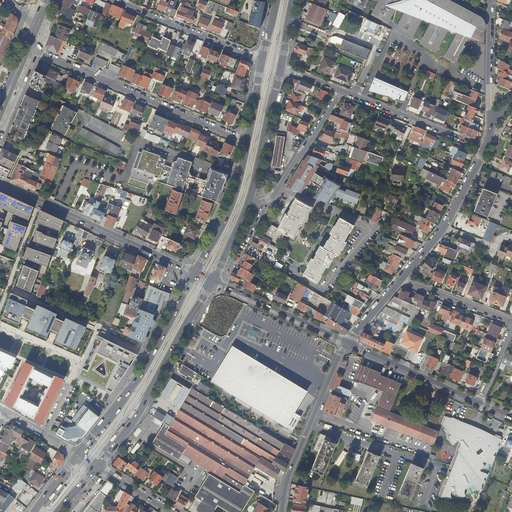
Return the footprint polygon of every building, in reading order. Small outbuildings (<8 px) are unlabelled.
[(88,16),(91,10),(80,6),(79,7),(77,6),(78,4),(80,4),(82,0),(81,0),(65,0),(63,5),(71,9),(88,16)] [(165,12),(168,3),(165,2),(166,0),(159,0),(160,0),(161,1),(157,9),(165,12)] [(172,15),(177,1),(174,0),(169,0),(168,3),(165,12),(172,15)] [(204,10),(207,3),(200,0),(199,0),(197,7),(204,10)] [(265,4),(254,0),(253,0),(248,25),(250,26),(254,27),(258,29),(260,29),(265,4)] [(369,0),(348,0),(347,5),(364,13),(369,0)] [(395,12),(398,7),(384,0),(380,0),(372,17),(389,25),(395,12)] [(413,7),(465,33),(469,25),(480,31),(481,29),(482,27),(482,24),(482,22),(481,20),(479,18),(478,17),(476,16),(474,15),(444,0),(412,0),(416,2),(413,7)] [(319,27),(326,10),(320,8),(313,4),(306,21),(319,27)] [(71,9),(63,5),(60,13),(68,16),(67,18),(71,19),(73,15),(69,13),(71,9)] [(223,9),(227,11),(228,8),(220,5),(217,12),(215,17),(219,18),(223,9)] [(413,7),(409,5),(407,9),(411,11),(411,13),(406,11),(397,29),(414,38),(423,21),(431,24),(422,42),(439,50),(449,30),(457,33),(447,54),(455,58),(466,35),(465,34),(465,33),(413,7)] [(123,9),(113,6),(110,14),(115,17),(117,17),(119,18),(123,9)] [(188,10),(189,10),(185,8),(183,13),(178,11),(176,16),(185,20),(188,10)] [(88,16),(87,20),(94,23),(93,27),(96,28),(102,15),(91,10),(88,16)] [(194,13),(188,10),(185,20),(193,24),(195,18),(193,17),(192,17),(194,13)] [(328,19),(333,21),(336,14),(331,11),(328,19)] [(0,25),(4,28),(13,34),(18,23),(17,19),(11,13),(10,15),(6,25),(1,23),(0,25)] [(135,17),(124,13),(117,26),(124,29),(127,23),(132,25),(135,17)] [(234,24),(234,23),(232,22),(233,19),(226,16),(224,20),(234,24)] [(202,18),(198,25),(207,29),(210,21),(202,18)] [(224,24),(214,20),(210,30),(220,34),(224,24)] [(75,29),(82,32),(85,25),(78,21),(75,29)] [(511,31),(511,26),(511,24),(509,25),(508,23),(505,23),(505,21),(501,22),(503,28),(504,29),(511,31)] [(134,35),(148,41),(150,35),(142,32),(144,26),(139,24),(134,35)] [(256,33),(258,29),(254,27),(250,26),(250,27),(242,24),(239,31),(247,34),(249,31),(256,33)] [(55,38),(62,41),(65,42),(70,30),(60,26),(55,38)] [(0,32),(11,39),(13,34),(4,28),(3,31),(0,29),(0,32)] [(508,42),(511,34),(503,30),(500,39),(508,42)] [(6,54),(11,39),(0,32),(0,64),(1,65),(3,59),(2,58),(6,54)] [(398,34),(395,41),(404,45),(407,38),(398,34)] [(47,49),(57,53),(62,41),(55,38),(50,36),(46,45),(47,49)] [(148,46),(156,50),(157,48),(159,44),(161,45),(162,42),(161,41),(152,37),(148,46)] [(163,38),(161,41),(162,42),(161,45),(159,44),(157,48),(165,52),(170,41),(163,38)] [(367,61),(372,50),(368,49),(344,38),(339,50),(363,60),(367,61)] [(183,49),(181,54),(185,55),(187,51),(191,52),(195,44),(187,41),(183,49)] [(98,48),(111,54),(113,49),(101,42),(98,48)] [(169,45),(165,54),(172,57),(174,52),(176,47),(169,45)] [(307,52),(309,48),(301,45),(300,48),(296,47),(294,53),(297,55),(298,53),(304,55),(305,54),(305,52),(307,52)] [(80,49),(77,56),(89,61),(93,51),(82,46),(80,49)] [(124,60),(124,61),(126,62),(133,47),(130,46),(126,55),(124,60)] [(175,54),(180,56),(181,54),(183,49),(176,46),(176,47),(174,52),(172,57),(171,59),(173,60),(175,54)] [(206,59),(209,50),(202,47),(199,55),(200,56),(201,55),(202,55),(201,57),(206,59)] [(305,54),(312,56),(315,50),(309,48),(307,52),(305,52),(305,54)] [(211,50),(209,55),(210,56),(210,57),(209,59),(216,62),(219,54),(211,50)] [(118,51),(115,56),(124,60),(126,55),(118,51)] [(221,65),(226,67),(230,58),(222,55),(218,63),(220,64),(220,63),(221,63),(221,65)] [(95,56),(92,63),(104,68),(107,62),(95,56)] [(230,58),(226,67),(233,70),(236,61),(230,58)] [(323,72),(330,75),(335,63),(324,58),(321,66),(325,67),(323,72)] [(187,72),(190,73),(195,61),(189,59),(186,67),(188,69),(187,72)] [(236,75),(242,77),(245,69),(246,69),(249,63),(241,60),(235,75),(236,75)] [(501,71),(511,75),(511,70),(508,69),(509,67),(504,65),(504,64),(500,62),(497,69),(501,71)] [(121,68),(112,64),(109,70),(118,74),(121,68)] [(43,66),(39,73),(55,81),(58,75),(58,74),(43,66)] [(124,66),(120,75),(130,80),(134,71),(124,66)] [(157,74),(159,69),(155,67),(153,72),(154,73),(152,77),(162,82),(164,76),(157,74)] [(353,73),(339,67),(335,78),(348,83),(353,73)] [(200,76),(207,79),(210,72),(203,69),(200,76)] [(423,69),(422,72),(434,78),(436,75),(423,69)] [(223,70),(221,80),(228,82),(230,72),(223,70)] [(35,71),(29,84),(40,90),(44,81),(46,82),(45,83),(61,90),(63,85),(60,83),(55,81),(39,73),(35,71)] [(499,78),(506,81),(511,83),(511,80),(511,75),(501,71),(498,78),(499,78)] [(130,82),(138,85),(142,76),(134,73),(130,82)] [(138,85),(146,89),(150,79),(143,75),(142,76),(138,85)] [(236,75),(231,88),(242,92),(246,78),(242,77),(236,75)] [(69,78),(65,88),(74,92),(79,82),(69,78)] [(503,88),(506,81),(499,78),(497,85),(503,88)] [(402,104),(407,93),(375,79),(370,91),(402,104)] [(295,86),(293,89),(294,90),(297,91),(298,88),(309,93),(312,86),(297,80),(297,81),(295,86)] [(453,82),(448,80),(442,95),(447,97),(453,82)] [(511,83),(506,81),(503,88),(508,90),(511,83)] [(85,92),(88,93),(89,94),(93,85),(85,82),(80,92),(83,94),(84,93),(85,90),(86,90),(85,92)] [(215,92),(216,92),(224,95),(227,87),(219,84),(215,92)] [(162,85),(158,94),(167,98),(171,89),(162,85)] [(94,86),(88,99),(91,100),(93,96),(102,100),(104,96),(106,91),(94,86)] [(181,100),(184,101),(188,91),(184,89),(181,94),(175,91),(171,99),(179,103),(181,100)] [(297,91),(294,90),(293,93),(286,110),(293,113),(297,115),(305,95),(297,91)] [(323,102),(327,93),(321,90),(318,97),(319,97),(318,99),(323,102)] [(472,108),(479,93),(472,91),(469,98),(459,93),(456,101),(469,106),(472,108)] [(188,92),(183,104),(192,108),(191,109),(194,110),(198,101),(195,100),(197,95),(188,92)] [(417,112),(420,113),(421,110),(424,103),(424,102),(418,100),(419,97),(415,95),(413,98),(412,98),(411,100),(413,100),(410,107),(418,110),(417,112)] [(10,133),(23,138),(27,129),(28,129),(30,125),(29,124),(33,117),(34,117),(36,111),(35,111),(39,101),(25,96),(21,106),(20,109),(14,122),(14,123),(13,125),(10,133)] [(108,98),(104,96),(102,100),(99,106),(110,111),(114,102),(108,99),(108,98)] [(129,112),(133,103),(124,99),(120,108),(129,112)] [(426,113),(434,116),(440,101),(437,99),(434,107),(431,105),(424,103),(421,110),(426,112),(426,113)] [(201,102),(199,108),(198,110),(205,113),(209,104),(202,101),(201,102)] [(139,112),(142,113),(145,108),(135,103),(131,113),(137,116),(139,112)] [(212,103),(207,113),(218,118),(222,107),(212,103)] [(350,118),(354,107),(344,104),(340,114),(350,118)] [(476,114),(477,110),(472,108),(469,106),(467,110),(469,111),(468,114),(473,116),(474,113),(476,114)] [(58,115),(55,120),(56,121),(52,129),(65,136),(70,127),(69,126),(71,123),(77,114),(63,107),(59,115),(58,115)] [(236,116),(226,112),(222,120),(232,124),(236,116)] [(446,116),(436,112),(434,117),(444,121),(446,116)] [(155,114),(149,127),(162,133),(164,130),(168,121),(168,120),(155,114)] [(472,118),(473,116),(468,114),(467,116),(465,115),(463,120),(471,123),(472,123),(478,125),(479,122),(473,120),(474,119),(472,118)] [(331,115),(329,119),(340,124),(336,133),(338,134),(341,135),(342,130),(348,133),(351,124),(345,121),(331,115)] [(121,141),(125,133),(92,117),(88,124),(121,141)] [(388,134),(391,126),(388,124),(389,123),(383,120),(383,119),(378,117),(374,129),(388,134)] [(164,130),(173,134),(174,132),(177,125),(168,121),(164,130)] [(298,127),(306,130),(308,124),(300,121),(298,127)] [(125,124),(122,130),(132,134),(136,124),(131,122),(130,126),(125,124)] [(403,138),(406,130),(401,127),(396,125),(396,124),(393,122),(390,130),(393,131),(393,133),(398,135),(398,136),(403,138)] [(477,132),(479,126),(472,123),(471,123),(468,128),(477,132)] [(177,125),(174,132),(188,138),(188,137),(192,129),(183,125),(182,127),(177,124),(177,125)] [(463,126),(460,134),(465,136),(468,128),(463,126)] [(410,139),(422,143),(425,136),(423,136),(425,131),(415,127),(410,139)] [(468,128),(465,136),(474,140),(477,132),(468,128)] [(79,135),(117,156),(120,149),(82,129),(79,135)] [(192,129),(188,137),(197,141),(200,134),(200,132),(192,129)] [(335,134),(326,130),(322,141),(331,144),(335,134)] [(64,138),(53,133),(46,148),(57,153),(64,138)] [(146,133),(144,138),(158,143),(160,138),(153,135),(146,133)] [(197,141),(195,144),(204,148),(208,140),(209,138),(200,134),(197,141)] [(436,138),(426,134),(425,136),(422,143),(428,146),(430,142),(433,144),(436,138)] [(285,138),(276,137),(271,167),(279,169),(285,138)] [(365,151),(369,141),(359,137),(356,147),(355,148),(365,151)] [(16,145),(6,140),(0,153),(0,163),(8,168),(7,170),(0,166),(0,175),(6,179),(10,171),(17,156),(12,154),(16,145)] [(215,143),(208,140),(204,148),(203,151),(210,155),(214,145),(215,143)] [(229,145),(225,144),(225,143),(221,152),(229,155),(233,147),(229,145)] [(222,148),(214,145),(210,155),(218,158),(222,148)] [(458,148),(453,146),(450,154),(455,156),(458,150),(458,148)] [(332,154),(314,148),(312,154),(318,156),(319,155),(323,156),(324,154),(329,155),(329,154),(331,155),(332,154)] [(352,157),(363,161),(366,152),(365,151),(355,148),(352,157)] [(145,190),(149,179),(152,180),(154,175),(160,177),(165,161),(159,159),(160,157),(142,150),(141,153),(139,152),(127,184),(145,190)] [(455,156),(464,160),(467,154),(458,150),(455,156)] [(56,172),(61,159),(50,155),(50,154),(46,153),(44,158),(48,159),(45,167),(56,172)] [(312,154),(309,153),(287,186),(301,192),(305,187),(309,181),(311,183),(316,171),(322,158),(318,156),(312,154)] [(383,158),(369,153),(366,160),(381,165),(383,158)] [(461,168),(464,160),(455,156),(451,164),(461,168)] [(421,157),(417,166),(423,168),(427,159),(421,157)] [(24,167),(28,160),(25,158),(24,159),(21,158),(18,164),(24,167)] [(170,175),(166,185),(217,203),(219,198),(217,197),(220,191),(221,189),(221,188),(223,186),(224,182),(224,181),(224,180),(225,179),(225,178),(226,177),(226,176),(226,175),(226,174),(211,169),(208,179),(204,180),(203,180),(201,179),(200,178),(199,178),(197,177),(196,177),(195,176),(193,176),(191,176),(189,172),(192,163),(178,158),(177,162),(175,162),(174,162),(173,163),(173,164),(173,165),(173,166),(172,170),(177,171),(176,173),(175,175),(174,175),(173,175),(172,175),(171,175),(170,175),(169,175),(170,175)] [(218,158),(214,165),(221,167),(224,160),(218,158)] [(511,163),(511,162),(509,161),(508,162),(504,160),(499,169),(508,173),(511,163)] [(18,164),(10,181),(27,188),(31,181),(28,180),(29,177),(23,175),(26,168),(24,167),(18,164)] [(349,169),(339,165),(336,172),(347,176),(349,169)] [(53,181),(56,172),(45,167),(42,174),(40,173),(40,174),(41,175),(53,181)] [(392,169),(391,179),(402,181),(404,171),(392,169)] [(423,169),(419,175),(426,179),(426,178),(437,184),(439,180),(445,183),(442,190),(448,193),(450,187),(453,188),(455,185),(446,180),(423,169)] [(449,175),(458,179),(461,173),(452,169),(450,172),(449,171),(448,173),(450,173),(449,175)] [(334,194),(357,203),(361,193),(340,185),(341,183),(316,171),(311,183),(320,186),(314,196),(328,201),(334,194)] [(50,186),(53,181),(41,175),(39,180),(38,181),(50,186)] [(446,180),(455,185),(458,179),(449,175),(448,176),(447,175),(446,177),(448,177),(446,180)] [(87,189),(90,181),(83,179),(80,186),(87,189)] [(31,181),(27,188),(35,192),(36,189),(39,190),(41,185),(38,183),(31,181)] [(98,197),(104,185),(101,184),(94,200),(97,201),(98,197)] [(474,212),(488,217),(497,195),(483,189),(474,212)] [(165,211),(175,215),(182,194),(172,190),(165,211)] [(0,228),(3,221),(1,220),(3,212),(1,211),(2,209),(21,218),(29,220),(34,208),(2,193),(0,198),(0,203),(0,228)] [(384,194),(383,199),(391,202),(392,201),(396,203),(398,198),(394,196),(394,197),(390,195),(388,198),(386,198),(386,195),(384,194)] [(103,216),(104,214),(97,210),(100,203),(102,199),(98,197),(97,201),(95,204),(93,209),(90,217),(101,222),(103,216)] [(268,226),(263,236),(271,241),(279,245),(285,235),(287,236),(287,234),(293,238),(297,231),(298,230),(297,230),(300,224),(302,225),(303,223),(306,217),(306,215),(311,208),(307,206),(296,200),(295,201),(292,207),(292,208),(292,209),(287,216),(286,215),(285,216),(281,223),(282,224),(279,230),(269,224),(268,226)] [(211,204),(202,201),(196,219),(205,222),(211,204)] [(93,209),(95,204),(94,203),(93,204),(91,203),(91,204),(86,202),(84,202),(83,205),(84,206),(85,207),(82,213),(90,217),(93,209)] [(121,209),(120,209),(108,203),(104,214),(103,216),(107,218),(105,224),(115,229),(118,222),(116,221),(121,209)] [(435,203),(431,211),(438,214),(442,207),(435,203)] [(374,211),(371,221),(377,224),(382,210),(376,207),(374,211)] [(431,211),(430,210),(425,220),(431,223),(434,224),(438,214),(431,211)] [(64,221),(43,212),(38,224),(60,232),(64,221)] [(481,218),(473,215),(471,219),(470,219),(468,223),(477,227),(480,221),(480,220),(481,218)] [(392,217),(387,229),(403,236),(410,239),(415,228),(392,217)] [(350,233),(354,226),(343,220),(339,218),(335,226),(334,227),(333,226),(329,234),(331,235),(328,241),(327,240),(325,245),(323,248),(320,247),(319,248),(317,252),(315,254),(316,254),(314,258),(313,260),(311,259),(307,267),(305,271),(303,276),(317,284),(320,279),(321,277),(320,276),(325,267),(327,268),(328,266),(331,261),(331,260),(333,256),(334,254),(337,256),(339,252),(341,250),(341,251),(346,243),(344,242),(349,233),(349,234),(350,233)] [(423,218),(418,229),(426,233),(428,228),(431,223),(425,220),(423,218)] [(25,227),(10,222),(2,246),(16,252),(25,227)] [(145,228),(139,223),(134,230),(138,232),(146,237),(150,230),(152,228),(147,225),(145,228)] [(184,234),(194,239),(200,229),(190,224),(184,234)] [(156,230),(152,228),(150,230),(152,231),(149,238),(157,242),(161,234),(155,231),(156,230)] [(81,238),(86,240),(89,233),(83,230),(81,238)] [(57,239),(37,231),(33,242),(53,249),(57,239)] [(157,248),(161,250),(165,242),(168,244),(166,247),(175,251),(178,247),(179,247),(181,245),(162,236),(157,248)] [(271,241),(263,236),(258,245),(261,246),(266,249),(268,247),(271,249),(273,246),(270,244),(271,241)] [(405,238),(402,245),(411,249),(414,242),(410,240),(410,239),(403,236),(402,237),(405,238)] [(59,248),(70,252),(71,253),(72,252),(73,251),(72,250),(71,250),(73,244),(62,239),(59,248)] [(471,243),(461,239),(456,251),(466,255),(471,243)] [(506,249),(508,242),(501,240),(498,249),(504,252),(506,249)] [(258,245),(252,242),(250,245),(259,250),(261,246),(258,245)] [(447,247),(440,245),(438,249),(439,250),(438,252),(445,254),(447,247)] [(51,256),(27,247),(24,258),(41,265),(38,271),(39,272),(44,274),(51,256)] [(393,254),(400,258),(403,259),(407,251),(399,247),(398,249),(396,247),(393,254)] [(80,256),(90,260),(93,252),(83,248),(80,256)] [(123,253),(119,266),(125,268),(126,266),(133,268),(137,258),(123,253)] [(252,258),(245,254),(242,260),(245,261),(251,265),(253,262),(250,261),(252,258)] [(392,254),(390,258),(398,263),(400,258),(393,254),(392,254)] [(137,258),(133,268),(131,272),(136,274),(137,272),(140,273),(140,272),(141,272),(147,259),(138,255),(137,258)] [(116,260),(104,256),(99,271),(104,273),(104,271),(111,274),(116,260)] [(398,263),(390,258),(387,264),(395,268),(398,263)] [(421,267),(429,273),(435,265),(428,259),(421,267)] [(248,272),(252,266),(251,265),(245,261),(241,268),(248,272)] [(497,266),(487,263),(485,269),(495,273),(497,266)] [(395,268),(387,264),(383,271),(391,274),(395,268)] [(166,268),(158,265),(150,280),(152,281),(153,280),(156,281),(157,280),(161,281),(166,268)] [(16,286),(31,293),(39,272),(38,271),(23,266),(16,286)] [(246,276),(248,272),(241,268),(236,275),(240,277),(244,279),(245,277),(246,276)] [(445,275),(435,271),(434,274),(432,280),(441,283),(445,275)] [(384,276),(376,272),(374,277),(371,282),(378,286),(381,281),(384,276)] [(230,278),(230,279),(237,282),(240,277),(236,275),(233,273),(230,278)] [(446,285),(450,286),(451,284),(453,285),(455,281),(457,282),(458,278),(459,278),(460,275),(457,274),(456,277),(450,275),(446,285)] [(130,276),(126,287),(126,288),(131,291),(137,279),(130,276)] [(364,278),(360,276),(358,280),(364,283),(367,284),(368,284),(369,285),(368,288),(369,289),(375,292),(378,286),(371,282),(366,279),(364,278)] [(84,296),(87,297),(90,291),(91,291),(96,278),(90,277),(84,296)] [(253,292),(256,286),(249,282),(245,289),(253,292)] [(458,282),(455,289),(463,292),(465,284),(458,282)] [(474,296),(479,284),(473,282),(470,289),(471,289),(469,294),(474,296)] [(361,284),(358,283),(355,288),(360,291),(356,299),(363,303),(365,304),(369,296),(367,295),(369,289),(368,288),(364,286),(361,284)] [(486,287),(479,284),(474,296),(480,299),(482,294),(483,294),(486,287)] [(158,289),(149,285),(143,300),(142,299),(139,309),(148,313),(154,315),(159,317),(164,301),(165,301),(168,293),(158,289)] [(300,301),(307,289),(301,286),(293,299),(299,302),(300,301)] [(501,290),(493,287),(489,300),(490,300),(490,303),(495,305),(501,290)] [(509,292),(501,289),(501,290),(495,305),(501,307),(505,296),(507,297),(509,292)] [(212,331),(224,304),(233,308),(232,311),(238,314),(243,301),(218,290),(202,327),(212,331)] [(282,295),(276,292),(274,297),(273,299),(284,304),(287,297),(288,293),(284,291),(282,295)] [(397,298),(402,300),(404,302),(407,297),(408,294),(401,291),(397,298)] [(29,302),(10,293),(2,317),(12,321),(13,319),(19,322),(22,317),(31,321),(27,328),(40,334),(41,332),(48,335),(50,330),(59,333),(55,341),(69,347),(70,345),(76,347),(86,328),(66,319),(65,322),(56,318),(58,315),(39,306),(37,310),(27,306),(29,302)] [(139,309),(142,299),(137,298),(137,299),(132,297),(128,308),(134,310),(135,308),(139,309)] [(356,299),(352,297),(348,303),(353,306),(360,310),(363,303),(356,299)] [(390,301),(400,305),(402,300),(397,298),(394,297),(390,301)] [(400,305),(412,311),(414,306),(408,303),(404,302),(402,300),(400,305)] [(422,302),(420,308),(432,312),(435,303),(432,302),(431,303),(423,300),(422,302)] [(300,302),(300,301),(299,302),(297,308),(304,312),(307,306),(307,305),(300,302)] [(350,313),(332,303),(330,305),(351,316),(352,314),(350,313)] [(351,316),(330,305),(324,316),(329,319),(331,320),(344,328),(351,317),(351,316)] [(450,311),(452,306),(450,305),(449,308),(441,305),(439,311),(444,312),(442,318),(447,320),(448,318),(450,311)] [(307,306),(304,312),(310,314),(313,309),(307,306)] [(360,310),(353,306),(350,313),(352,314),(356,316),(360,310)] [(413,327),(414,324),(420,309),(414,306),(412,311),(407,325),(413,327)] [(390,317),(398,320),(401,315),(385,308),(380,312),(390,317)] [(128,337),(144,344),(150,333),(146,331),(147,328),(149,329),(154,315),(148,313),(139,309),(128,337)] [(320,321),(323,315),(316,311),(313,317),(320,321)] [(455,324),(459,326),(463,317),(460,315),(460,314),(458,313),(458,312),(455,311),(454,311),(453,313),(450,311),(448,318),(451,319),(450,322),(454,324),(455,324)] [(380,312),(377,317),(388,321),(390,317),(380,312)] [(473,321),(472,324),(478,326),(482,317),(476,315),(474,321),(473,321)] [(463,317),(459,326),(470,330),(471,327),(472,324),(473,321),(474,321),(463,317)] [(349,331),(344,328),(331,320),(329,327),(343,333),(347,333),(349,331)] [(398,334),(403,323),(398,320),(393,332),(398,334)] [(369,335),(372,336),(376,338),(382,327),(374,323),(369,335)] [(501,328),(492,323),(487,333),(497,337),(501,328)] [(428,331),(435,334),(440,336),(443,330),(430,324),(428,331)] [(255,339),(258,331),(251,329),(248,338),(255,339)] [(443,330),(440,336),(451,341),(453,342),(456,336),(443,330)] [(401,343),(411,348),(410,350),(416,353),(422,339),(406,332),(401,343)] [(372,346),(381,351),(384,344),(375,340),(371,338),(372,336),(369,335),(363,333),(360,337),(360,341),(372,346)] [(137,355),(98,338),(78,378),(113,393),(137,355)] [(485,338),(480,349),(489,353),(494,342),(485,338)] [(335,356),(339,346),(321,339),(317,349),(335,356)] [(9,346),(23,352),(26,346),(11,340),(9,346)] [(381,351),(389,354),(394,345),(386,341),(385,342),(384,344),(381,351)] [(232,346),(211,382),(292,431),(314,397),(307,393),(308,392),(232,346)] [(491,358),(493,354),(489,353),(480,349),(476,358),(485,363),(488,357),(490,358),(491,358)] [(511,355),(505,353),(501,363),(511,367),(511,374),(511,376),(511,378),(511,355)] [(438,360),(426,354),(420,368),(431,374),(438,360)] [(445,355),(440,365),(443,367),(441,373),(449,377),(450,373),(452,373),(454,369),(453,368),(453,367),(446,363),(449,357),(445,355)] [(433,445),(438,432),(389,412),(401,383),(380,375),(381,373),(360,364),(354,379),(383,391),(371,420),(433,445)] [(196,373),(183,365),(179,371),(184,374),(185,374),(193,379),(196,373)] [(452,373),(450,377),(459,381),(463,372),(454,368),(454,369),(452,373)] [(350,391),(348,390),(338,386),(342,378),(341,375),(337,373),(330,389),(348,396),(350,391)] [(473,386),(477,378),(469,374),(465,382),(473,386)] [(165,398),(179,406),(189,390),(175,381),(170,378),(160,395),(165,398)] [(197,389),(206,395),(210,388),(201,383),(197,389)] [(289,458),(295,449),(283,442),(274,436),(193,388),(174,419),(169,427),(165,434),(186,447),(182,455),(210,472),(209,474),(240,492),(244,485),(248,478),(255,467),(275,479),(281,469),(284,471),(288,465),(275,457),(279,452),(289,458)] [(340,418),(347,401),(346,399),(343,397),(341,396),(340,398),(331,394),(331,395),(324,411),(340,418)] [(83,437),(99,417),(88,408),(76,424),(68,426),(66,429),(63,427),(61,426),(59,430),(57,434),(67,440),(83,437)] [(167,414),(162,422),(169,427),(174,419),(167,414)] [(450,465),(486,477),(488,474),(482,471),(481,469),(483,464),(485,462),(491,464),(495,455),(502,437),(496,435),(490,442),(489,441),(488,440),(487,439),(487,438),(486,437),(485,436),(484,435),(483,434),(482,435),(481,436),(480,437),(479,438),(476,436),(477,435),(478,434),(479,432),(480,431),(479,430),(478,430),(477,429),(476,428),(475,428),(474,427),(473,427),(471,426),(470,425),(469,427),(469,428),(468,429),(466,427),(466,426),(467,425),(467,424),(467,423),(452,417),(452,419),(447,417),(443,425),(451,435),(452,436),(452,437),(452,439),(452,440),(451,441),(450,442),(449,442),(452,446),(453,445),(454,445),(455,444),(456,443),(457,442),(459,443),(450,465)] [(179,460),(182,455),(186,447),(165,434),(169,427),(162,422),(159,426),(161,427),(151,444),(179,460)] [(0,439),(0,440),(9,445),(9,446),(13,439),(12,438),(13,435),(20,439),(19,442),(21,443),(20,446),(21,446),(18,452),(27,457),(30,451),(35,442),(23,435),(24,431),(12,424),(10,427),(8,426),(0,439)] [(313,451),(318,453),(311,470),(319,474),(318,475),(321,476),(322,475),(323,475),(336,445),(335,444),(335,442),(332,441),(332,439),(320,434),(313,451)] [(0,440),(0,450),(5,453),(9,445),(0,440)] [(45,454),(35,448),(30,457),(40,463),(45,454)] [(335,463),(339,466),(347,453),(343,450),(335,463)] [(355,482),(367,487),(380,456),(368,451),(355,482)] [(63,455),(58,452),(51,464),(58,468),(64,461),(63,455)] [(124,466),(125,466),(127,464),(122,460),(118,458),(113,465),(120,470),(124,466)] [(141,466),(131,459),(129,461),(127,464),(125,466),(125,467),(135,474),(141,466)] [(146,464),(144,462),(141,466),(135,474),(143,480),(148,474),(142,469),(146,464)] [(399,494),(410,499),(423,468),(412,463),(399,494)] [(482,489),(486,477),(450,465),(438,496),(448,500),(451,499),(450,494),(452,488),(455,488),(456,494),(462,496),(465,495),(464,490),(467,483),(470,482),(476,484),(479,490),(482,489)] [(44,477),(35,472),(29,481),(38,486),(44,477)] [(148,480),(157,486),(162,478),(154,472),(148,480)] [(167,472),(162,479),(172,486),(177,479),(167,472)] [(244,485),(240,492),(209,474),(199,490),(219,502),(221,499),(242,511),(254,491),(244,485)] [(8,494),(14,499),(16,500),(26,484),(18,478),(15,483),(13,485),(8,494)] [(259,484),(248,478),(244,485),(254,491),(259,484)] [(100,491),(107,496),(113,486),(107,482),(100,491)] [(4,492),(8,494),(13,485),(10,484),(6,491),(5,490),(4,492)] [(309,488),(296,485),(294,496),(293,501),(294,501),(302,502),(306,503),(307,499),(307,497),(308,494),(309,488)] [(0,500),(3,503),(8,494),(4,492),(0,489),(0,500)] [(166,496),(174,501),(178,493),(177,493),(176,494),(170,490),(166,496)] [(84,511),(97,511),(107,496),(100,491),(84,511)] [(1,507),(0,508),(5,511),(14,499),(8,494),(3,503),(1,507)] [(189,500),(181,495),(175,504),(182,508),(184,505),(185,506),(189,500)] [(349,504),(363,505),(363,498),(350,497),(349,504)] [(301,506),(302,502),(294,501),(294,505),(293,505),(292,511),(305,511),(306,506),(301,506)] [(213,511),(215,510),(201,502),(197,510),(200,511),(213,511)] [(270,511),(271,510),(258,503),(252,511),(270,511)]
